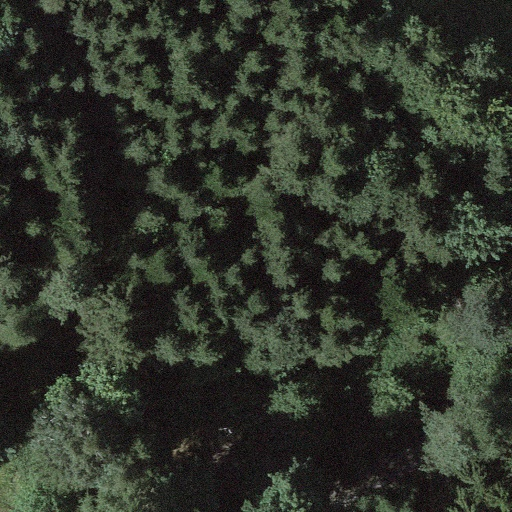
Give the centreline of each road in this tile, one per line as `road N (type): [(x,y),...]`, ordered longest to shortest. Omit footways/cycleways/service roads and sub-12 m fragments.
road 1 (track): [(0,451),(108,219),(97,113),(41,0)]
road 2 (track): [(306,511),(511,401)]
